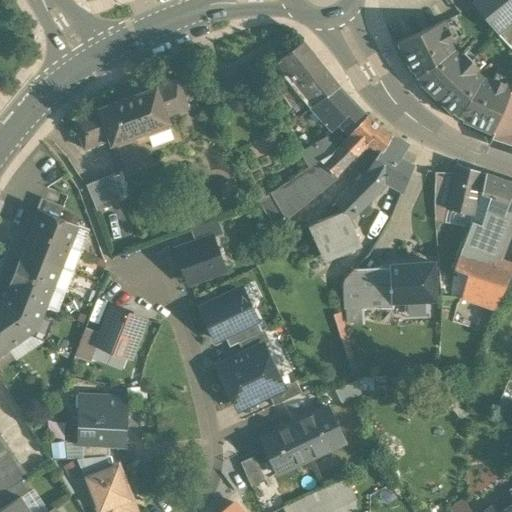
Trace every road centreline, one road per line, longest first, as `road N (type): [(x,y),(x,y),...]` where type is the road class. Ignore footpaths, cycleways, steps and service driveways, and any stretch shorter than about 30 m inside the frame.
road 1 (residential): [(153,262),(174,307),(211,458),(204,492),(187,511)]
road 2 (tertiary): [(511,167),(426,134),(387,102),(338,19)]
road 3 (secondary): [(86,63),(170,19),(246,0)]
